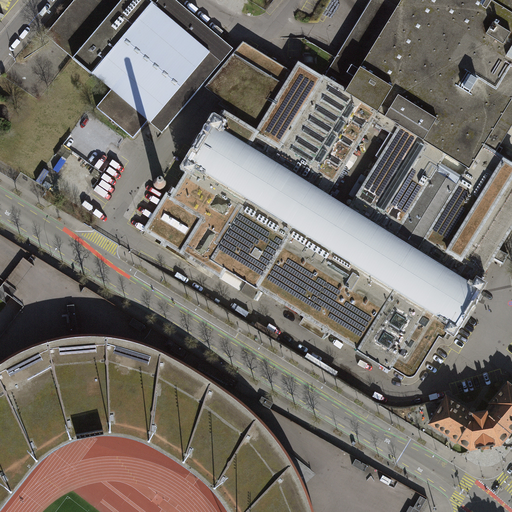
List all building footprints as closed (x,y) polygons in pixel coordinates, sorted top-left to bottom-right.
[(149,0),(74,0),(45,35),(93,75),(93,74),(111,90),(96,107),(133,138),(148,121),(150,123),(153,119),(165,129),(233,49),(175,0),(158,0),(154,5),(153,4),(153,3),(149,0)] [(511,0),(370,0),(323,79),(376,111),(370,121),(390,133),(375,155),(381,160),(400,127),(444,154),(470,169),(483,147),(496,154),(511,127),(511,0)] [(511,164),(496,154),(483,147),(470,169),(458,187),(433,171),(444,154),(400,127),(381,160),(351,208),(325,193),(370,121),(376,111),(323,79),(298,64),(293,73),(244,43),(203,87),(219,101),(217,104),(234,114),(233,119),(225,113),(219,120),(214,119),(144,230),(252,300),(260,288),(411,381),(439,338),(443,341),(449,331),(454,334),(484,284),(480,281),(485,272),(483,271),(492,255),(494,257),(493,258),(502,263),(507,254),(497,248),(511,223),(511,164)] [(163,176),(158,175),(154,178),(152,182),(154,187),(158,189),(163,188),(166,185),(166,180),(163,176)] [(69,332),(76,331),(72,303),(65,304),(69,332)] [(0,511),(311,511),(310,506),(294,467),(270,431),(234,396),(193,368),(154,348),(124,338),(95,334),(69,334),(43,339),(17,349),(0,358),(0,511)] [(487,412),(474,414),(447,397),(430,424),(454,439),(470,449),(501,444),(510,433),(511,429),(511,387),(508,383),(491,403),(493,405),(487,412)] [(351,465),(363,472),(367,465),(356,458),(351,465)] [(374,479),(383,486),(378,492),(385,496),(396,482),(380,470),(374,479)] [(410,506),(406,511),(419,511),(427,499),(420,496),(414,508),(410,506)]
